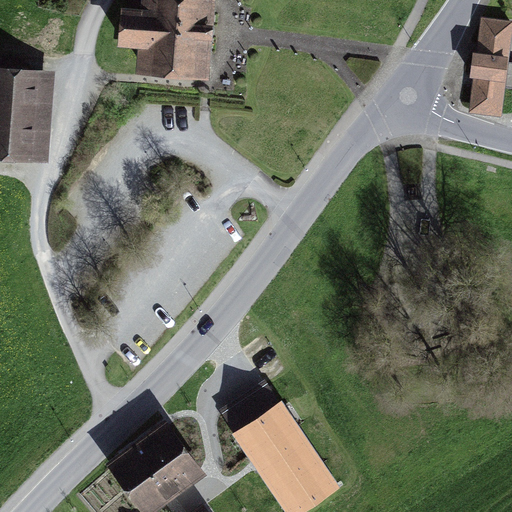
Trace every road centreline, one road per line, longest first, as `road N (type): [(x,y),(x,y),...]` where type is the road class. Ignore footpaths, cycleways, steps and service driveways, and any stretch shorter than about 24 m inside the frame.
road 1 (unclassified): [(34,511),(246,291),(400,93)]
road 2 (unclassified): [(511,139),(460,125),(400,93)]
